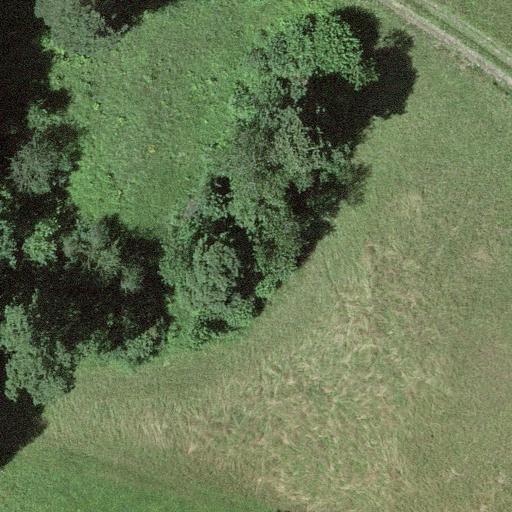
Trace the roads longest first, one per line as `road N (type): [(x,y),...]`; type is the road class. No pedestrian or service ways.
road 1 (track): [(0,430),(237,490)]
road 2 (track): [(405,0),(511,77)]
